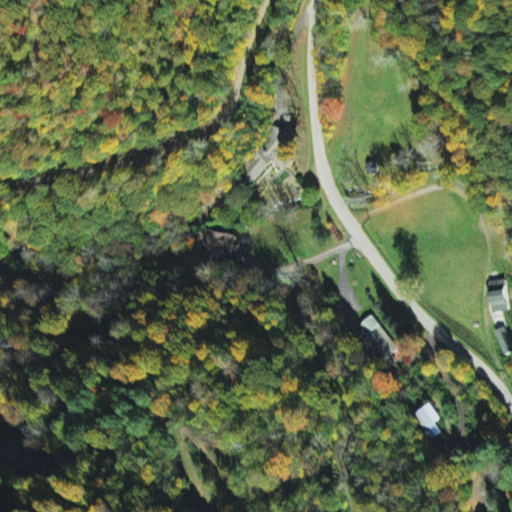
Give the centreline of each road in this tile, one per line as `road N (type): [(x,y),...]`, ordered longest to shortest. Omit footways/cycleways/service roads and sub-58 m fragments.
road 1 (residential): [(511,416),(458,329),(316,174),(269,96),(277,0)]
road 2 (residential): [(379,245),(284,248),(172,237),(40,299),(0,302)]
road 3 (residential): [(234,0),(166,141),(101,167),(0,177)]
road 4 (residential): [(0,435),(65,448),(141,448),(177,468),(205,511)]
